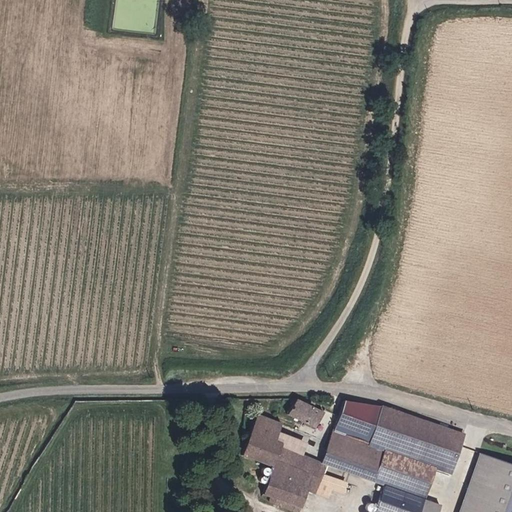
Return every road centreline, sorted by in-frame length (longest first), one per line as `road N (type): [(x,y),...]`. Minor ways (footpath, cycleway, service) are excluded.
road 1 (track): [(383,0),(356,220),(332,286),(276,352),(200,350)]
road 2 (unclassified): [(295,388),(365,285),(385,223),(414,10)]
road 3 (track): [(160,388),(159,339),(202,0)]
road 4 (unclassified): [(0,398),(99,388),(295,388)]
road 5 (unclassified): [(295,388),(384,394),(511,427)]
road 6 (track): [(157,367),(0,380)]
